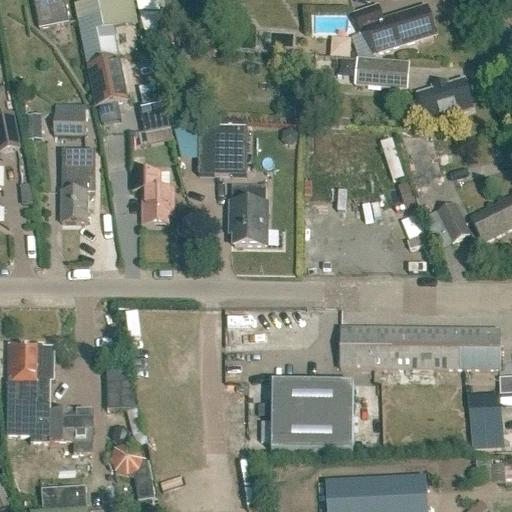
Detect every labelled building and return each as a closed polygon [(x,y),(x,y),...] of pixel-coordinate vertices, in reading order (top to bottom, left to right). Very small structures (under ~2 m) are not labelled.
[(63,0),(33,0),(40,31),(68,25),(63,0)] [(136,23),(131,0),(104,0),(100,1),(99,0),(91,0),(74,5),(95,108),(127,102),(113,27),(136,23)] [(355,18),(361,37),(352,40),(359,62),(376,63),(375,59),(417,45),(416,42),(435,35),(427,10),(383,24),(379,11),(355,18)] [(199,48),(202,19),(160,15),(157,43),(199,48)] [(407,93),(409,66),(376,63),(359,62),(358,62),(356,89),(407,93)] [(444,127),(459,122),(458,117),(473,113),(465,84),(419,98),(428,127),(442,122),(444,127)] [(140,90),(144,114),(141,114),(144,131),(168,127),(165,110),(164,110),(158,87),(140,90)] [(0,152),(1,156),(20,152),(14,117),(0,119),(0,152)] [(86,140),(86,119),(55,119),(55,140),(86,140)] [(248,179),(249,132),(201,131),(200,178),(248,179)] [(403,178),(390,140),(377,145),(389,182),(403,178)] [(97,154),(64,154),(63,195),(62,226),(88,227),(88,197),(96,197),(97,154)] [(175,219),(175,193),(161,193),(162,175),(133,175),(133,194),(145,194),(145,227),(170,227),(170,219),(175,219)] [(398,210),(410,206),(405,185),(393,189),(398,210)] [(484,247),(511,233),(511,200),(471,221),(484,247)] [(268,250),(268,207),(233,206),(232,221),(236,221),(236,249),(268,250)] [(440,253),(453,247),(471,238),(456,208),(425,223),(440,253)] [(396,222),(402,241),(421,235),(415,216),(396,222)] [(140,339),(136,316),(124,317),(127,341),(140,339)] [(500,374),(501,368),(501,334),(341,332),(341,372),(500,374)] [(8,403),(7,440),(30,440),(30,446),(73,446),(73,457),(91,458),(92,413),(50,413),(50,410),(39,410),(40,349),(8,348),(7,403),(8,403)] [(106,374),(107,413),(136,412),(131,386),(128,386),(128,373),(106,374)] [(353,457),(354,388),(273,388),(272,456),(353,457)] [(473,437),(495,435),(494,421),(472,423),(473,437)] [(142,462),(137,450),(125,446),(113,451),(110,463),(114,474),(133,482),(137,505),(148,504),(149,511),(158,511),(153,511),(152,501),(154,501),(146,464),(142,463),(142,462)] [(326,484),(327,511),(428,511),(426,478),(326,484)] [(5,487),(0,488),(0,511),(2,511),(14,508),(5,487)] [(85,511),(84,489),(41,492),(41,511),(85,511)]
